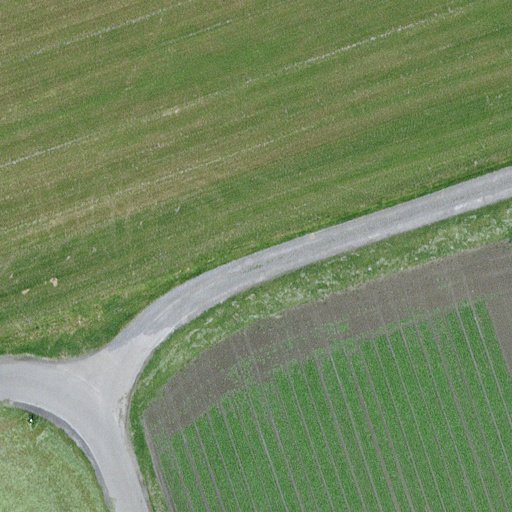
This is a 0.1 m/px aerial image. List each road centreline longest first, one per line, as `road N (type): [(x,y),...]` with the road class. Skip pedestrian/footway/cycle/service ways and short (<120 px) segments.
road 1 (track): [(511,183),(153,324),(84,414)]
road 2 (unclassified): [(130,511),(84,414),(47,385),(0,387)]
